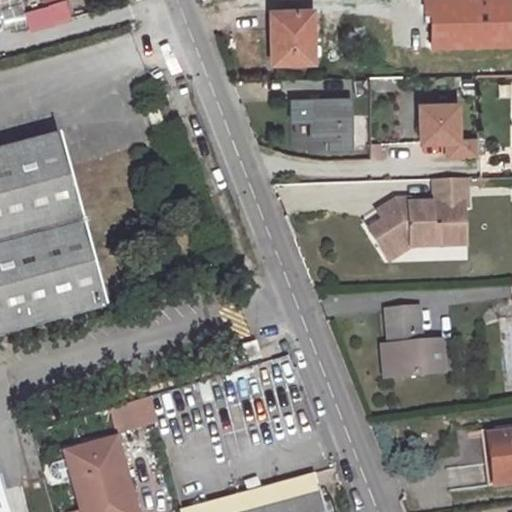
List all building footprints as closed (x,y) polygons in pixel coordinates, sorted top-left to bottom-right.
[(27,30),(71,20),(66,0),(22,10),(27,30)] [(310,62),(310,13),(270,13),(271,62),(310,62)] [(348,150),(347,100),(309,101),(310,141),(328,141),(328,151),(348,150)] [(455,104),(418,105),(419,133),(446,132),(446,157),(477,156),(476,140),(457,141),(455,104)] [(0,335),(102,308),(55,137),(0,151),(0,335)] [(430,205),(409,206),(409,202),(396,202),(378,213),(384,223),(368,233),(386,261),(409,248),(463,245),(462,208),(466,208),(465,180),(433,181),(434,207),(430,207),(430,205)] [(381,347),(384,378),(434,374),(432,343),(418,344),(415,309),(385,312),(388,347),(381,347)] [(225,351),(230,367),(260,358),(254,342),(225,351)] [(126,431),(155,422),(148,399),(119,407),(126,431)] [(494,485),(511,481),(511,431),(487,436),(494,485)] [(127,511),(109,442),(65,454),(81,511),(79,511),(127,511)] [(257,511),(319,496),(313,476),(180,511),(257,511)] [(322,511),(319,496),(257,511),(322,511)]
